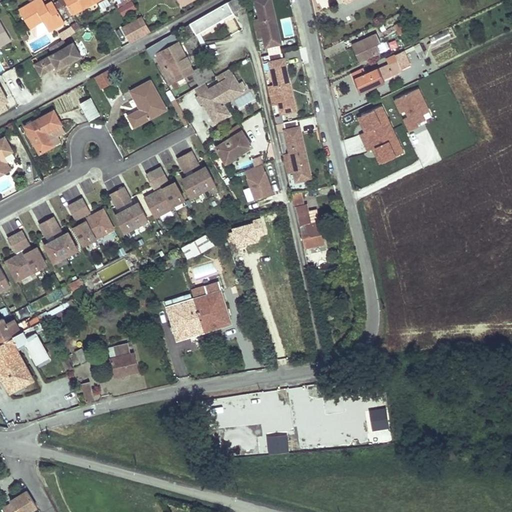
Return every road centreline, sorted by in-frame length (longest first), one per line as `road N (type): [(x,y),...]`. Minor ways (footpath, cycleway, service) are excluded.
road 1 (residential): [(302,0),(374,306),(366,344),(348,362),(323,369),(180,389),(52,420),(19,445)]
road 2 (unknown): [(335,366),(258,25)]
road 3 (residential): [(19,445),(275,511)]
